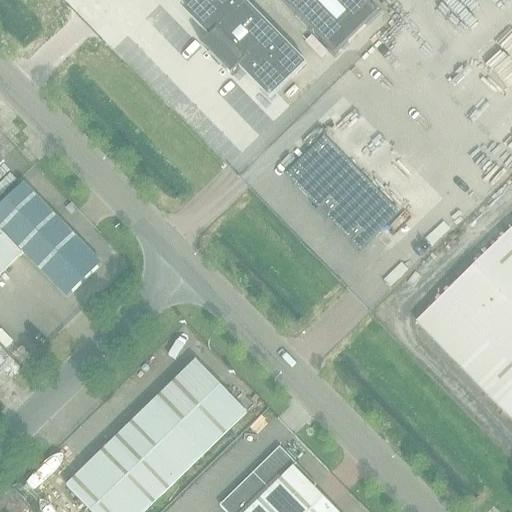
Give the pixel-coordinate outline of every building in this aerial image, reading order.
[(303,62),(243,0),(186,0),(179,7),(210,39),(202,46),(210,54),(209,56),(210,57),(211,55),(222,67),(221,68),(222,70),(223,68),(232,76),(239,69),(270,101),(307,65),(303,62)] [(378,13),(365,0),(279,0),(334,56),(378,13)] [(324,136),(285,175),(359,251),(399,213),(324,136)] [(0,229),(67,298),(101,264),(23,184),(0,205),(0,229)] [(511,420),(511,228),(416,322),(511,420)] [(0,275),(22,254),(0,232),(0,275)] [(195,361),(152,403),(66,487),(90,511),(143,511),(246,413),(195,361)] [(336,511),(312,487),(315,484),(279,448),(219,506),(225,511),(336,511)]
